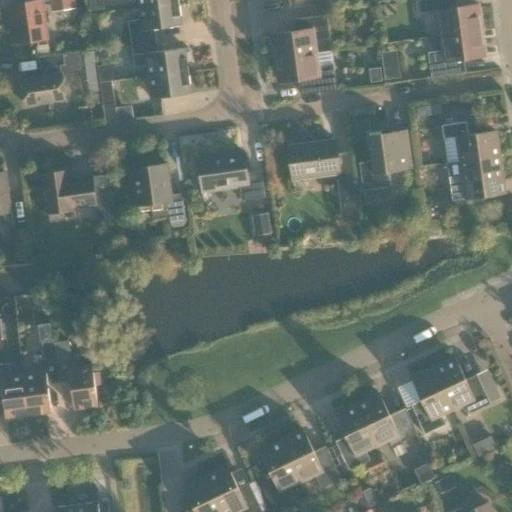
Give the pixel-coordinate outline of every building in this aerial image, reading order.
[(46,40),(40,0),(10,4),(16,44),(46,40)] [(75,8),(74,0),(49,0),(51,11),(75,8)] [(441,35),(481,29),(477,3),(456,6),(455,0),(416,0),(415,0),(417,12),(437,9),(441,35)] [(182,24),(179,1),(139,7),(141,18),(128,20),(131,43),(156,39),(154,28),(182,24)] [(275,57),(315,52),(314,39),(329,37),(326,14),(291,19),(293,30),(272,33),(275,57)] [(485,55),(481,29),(441,35),(443,49),(427,51),(431,77),(466,72),(464,58),(485,55)] [(157,50),(156,39),(131,43),(132,54),(134,67),(147,65),(148,75),(188,69),(187,65),(185,47),(157,50)] [(83,52),(83,51),(62,54),(38,57),(40,77),(21,80),(25,106),(64,100),(61,74),(85,71),(83,52)] [(95,79),(92,51),(83,52),(85,71),(86,80),(86,81),(95,79)] [(317,65),(315,52),(275,57),(278,81),(299,79),(301,94),(336,89),(333,62),(317,65)] [(371,82),(382,81),(381,78),(380,67),(372,68),(369,68),(371,82)] [(191,92),(188,69),(148,75),(151,98),(191,92)] [(395,69),(384,71),(386,79),(396,77),(395,69)] [(114,103),(111,80),(99,82),(103,105),(114,103)] [(447,163),(460,161),(460,160),(499,155),(495,130),(467,134),(466,121),(433,125),(435,139),(457,136),(458,146),(440,148),(442,163),(447,163)] [(411,167),(406,131),(394,132),(368,135),(372,160),(359,162),(363,189),(390,186),(388,170),(411,167)] [(339,172),(335,140),(288,146),(292,178),(339,172)] [(247,172),(244,152),(197,159),(201,190),(239,184),(241,200),(265,196),(261,170),(247,172)] [(460,160),(460,161),(447,163),(449,176),(451,190),(452,199),(465,197),(476,196),(504,193),(502,179),(499,155),(460,160)] [(185,222),(184,218),(185,218),(181,192),(171,194),(167,163),(127,168),(130,187),(131,187),(134,205),(151,203),(154,218),(168,216),(169,221),(170,221),(171,224),(173,226),(183,225),(185,222)] [(69,181),(67,171),(40,175),(45,214),(73,210),(72,208),(94,206),(96,221),(114,218),(110,192),(93,195),(91,178),(69,181)] [(12,227),(4,172),(0,172),(0,213),(2,213),(3,228),(12,227)] [(355,201),(352,176),(339,178),(343,203),(355,201)] [(268,213),(257,214),(259,229),(271,227),(268,213)] [(32,254),(28,228),(10,230),(14,256),(32,254)] [(53,340),(42,342),(44,358),(47,357),(55,356),(54,346),(53,342),(53,340)] [(69,340),(53,342),(54,346),(55,356),(71,354),(69,340)] [(71,354),(55,356),(59,381),(70,380),(74,408),(97,404),(95,388),(95,384),(99,383),(98,371),(93,371),(93,369),(92,365),(79,366),(78,353),(71,354)] [(35,372),(23,374),(28,414),(51,411),(47,383),(59,381),(55,356),(47,357),(44,358),(33,359),(35,372)] [(455,357),(433,367),(452,408),(463,403),(468,413),(489,403),(476,374),(465,379),(455,357)] [(5,417),(28,414),(23,374),(11,376),(9,362),(0,363),(0,389),(2,389),(5,417)] [(452,408),(433,367),(411,377),(421,399),(410,404),(424,433),(445,423),(441,413),(452,408)] [(357,403),(376,444),(388,438),(391,446),(417,433),(405,407),(389,414),(379,392),(357,403)] [(365,449),(376,444),(357,403),(335,413),(345,435),(335,440),(348,469),(370,459),(365,449)] [(281,439),(301,480),(314,473),(321,488),(341,478),(325,445),(313,451),(302,429),(281,439)] [(496,448),(491,435),(472,443),(478,456),(496,448)] [(301,480),(281,439),(259,449),(269,471),(257,477),(273,510),(294,500),(287,486),(301,480)] [(435,476),(428,462),(414,469),(421,483),(435,476)] [(205,475),(222,511),(231,511),(236,510),(236,511),(257,511),(262,510),(248,481),(237,486),(227,464),(205,475)] [(222,511),(205,475),(183,485),(194,507),(183,511),(222,511)] [(440,494),(455,486),(449,475),(434,482),(440,494)] [(377,502),(370,487),(355,494),(362,509),(377,502)] [(75,504),(75,511),(99,511),(98,501),(75,504)] [(491,511),(487,502),(465,511),(463,511),(461,507),(449,511),(491,511)]
